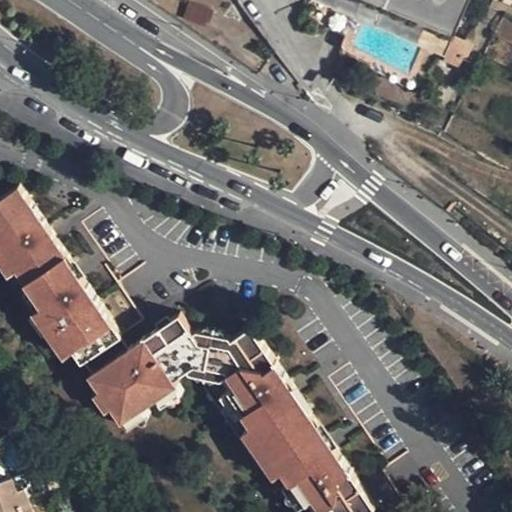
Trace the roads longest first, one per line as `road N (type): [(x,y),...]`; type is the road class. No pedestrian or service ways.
road 1 (primary): [(261,201),(511,347)]
road 2 (primary): [(333,159),(251,98),(115,32)]
road 3 (primary): [(511,304),(333,159)]
road 4 (residential): [(251,0),(341,111),(333,159)]
road 5 (primary): [(99,125),(261,201)]
road 6 (unclassified): [(99,125),(154,122),(166,111),(164,80),(115,32)]
road 7 (primary): [(0,53),(99,125)]
